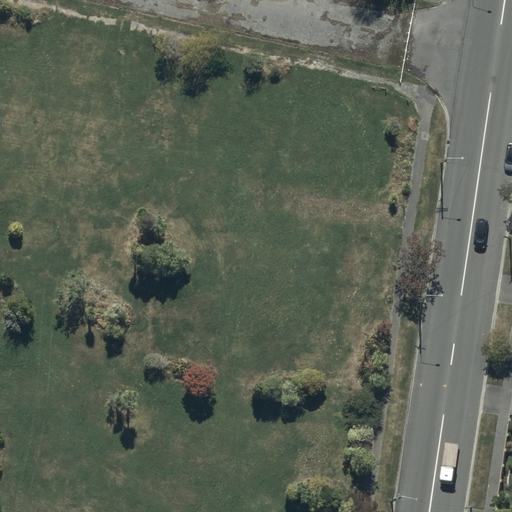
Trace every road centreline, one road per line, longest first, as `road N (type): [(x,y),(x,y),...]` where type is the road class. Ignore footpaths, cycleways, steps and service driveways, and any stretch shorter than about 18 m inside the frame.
road 1 (tertiary): [(504,0),(430,511)]
road 2 (track): [(223,0),(495,57)]
